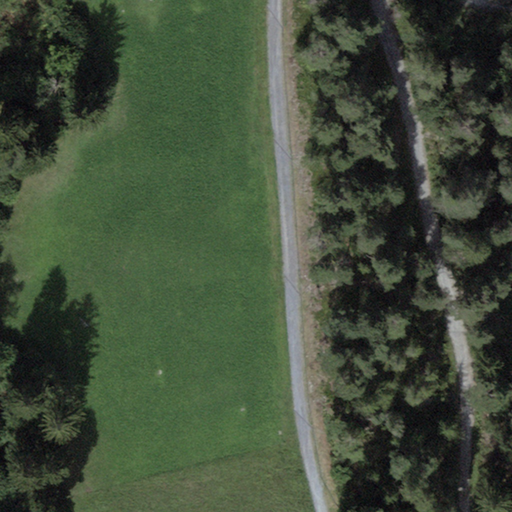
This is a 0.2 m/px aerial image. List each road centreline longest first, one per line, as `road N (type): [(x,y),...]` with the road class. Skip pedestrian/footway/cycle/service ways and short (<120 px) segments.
road 1 (track): [(376,0),(468,402),(468,511)]
road 2 (track): [(278,0),(303,420),(323,511)]
